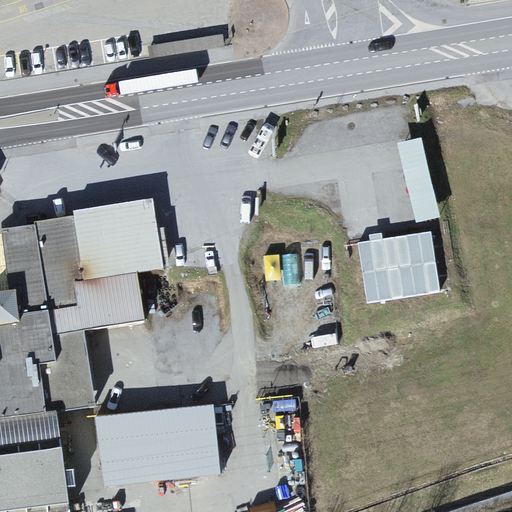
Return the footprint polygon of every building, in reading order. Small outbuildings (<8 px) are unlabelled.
[(417,224),(442,219),(424,136),(399,141),(417,224)] [(156,209),(0,230),(0,238),(8,293),(0,294),(0,424),(94,412),(83,335),(144,326),(138,280),(165,276),(156,209)] [(440,296),(436,231),(362,236),(366,301),(440,296)] [(210,409),(90,421),(98,492),(217,479),(210,409)] [(54,453),(0,459),(0,511),(54,511),(61,511),(54,453)]
